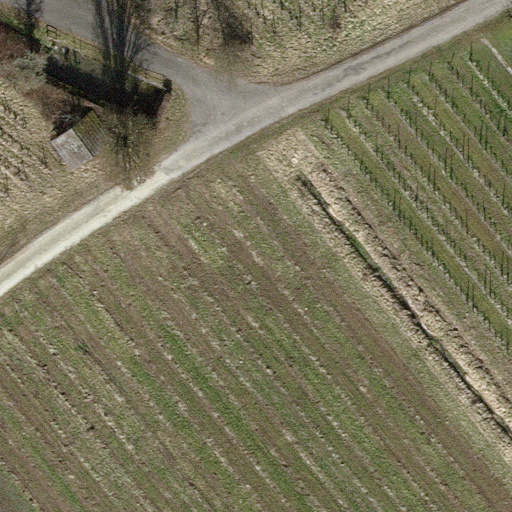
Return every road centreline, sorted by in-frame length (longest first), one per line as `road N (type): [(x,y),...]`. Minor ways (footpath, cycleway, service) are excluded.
road 1 (track): [(0,303),(182,143),(264,98)]
road 2 (track): [(35,0),(264,98)]
road 3 (track): [(264,98),(471,0)]
